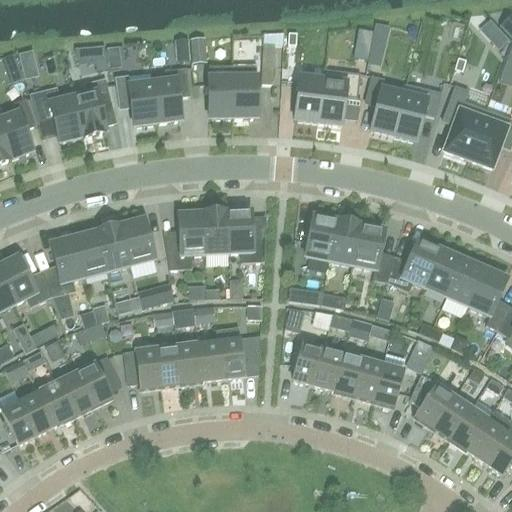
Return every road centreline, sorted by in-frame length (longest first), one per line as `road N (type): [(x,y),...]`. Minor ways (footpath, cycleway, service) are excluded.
road 1 (residential): [(0,215),(131,175),(284,167),(433,199),(511,230)]
road 2 (residential): [(448,502),(381,459),(310,437),(238,428),(114,450),(54,477),(10,511)]
